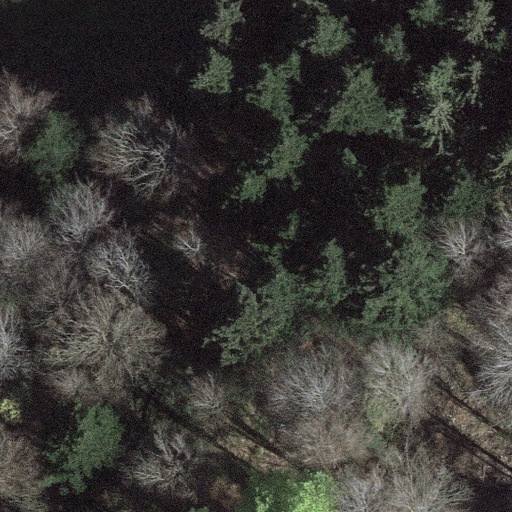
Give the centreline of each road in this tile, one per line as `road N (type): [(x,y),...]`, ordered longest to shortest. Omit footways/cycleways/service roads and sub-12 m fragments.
road 1 (track): [(289,511),(469,486),(511,492)]
road 2 (track): [(0,491),(53,488),(221,511)]
